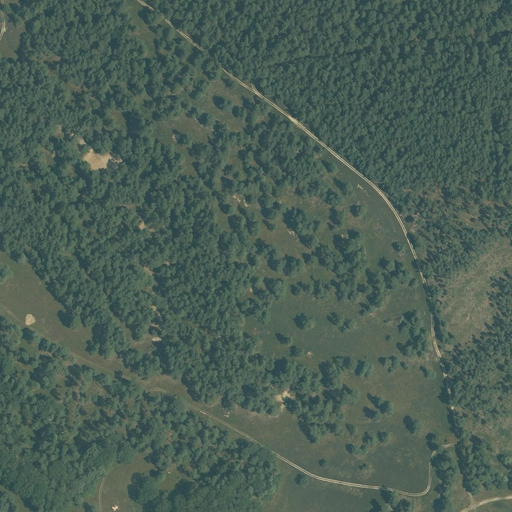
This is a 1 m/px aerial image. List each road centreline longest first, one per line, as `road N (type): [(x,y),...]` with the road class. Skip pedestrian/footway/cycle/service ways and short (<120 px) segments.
road 1 (track): [(0,305),(74,354),(189,405),(322,479),(420,495),(434,452),(456,435)]
road 2 (track): [(456,435),(427,289),(394,211),(370,182),(261,96),(252,79)]
road 3 (track): [(255,90),(142,0)]
